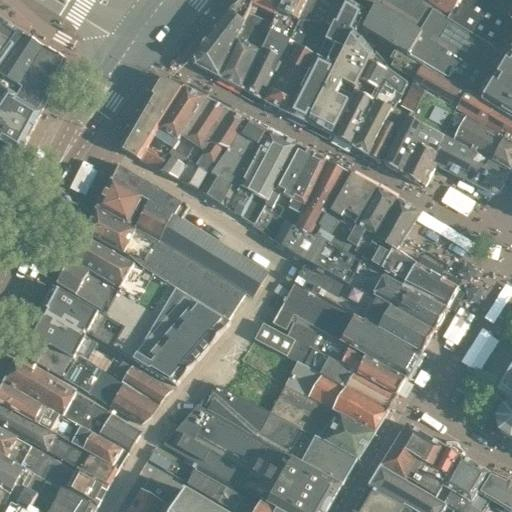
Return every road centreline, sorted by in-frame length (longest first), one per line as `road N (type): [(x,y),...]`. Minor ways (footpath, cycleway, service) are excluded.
road 1 (residential): [(107,511),(155,435),(292,272),(286,254),(75,132)]
road 2 (secondary): [(75,132),(0,271)]
